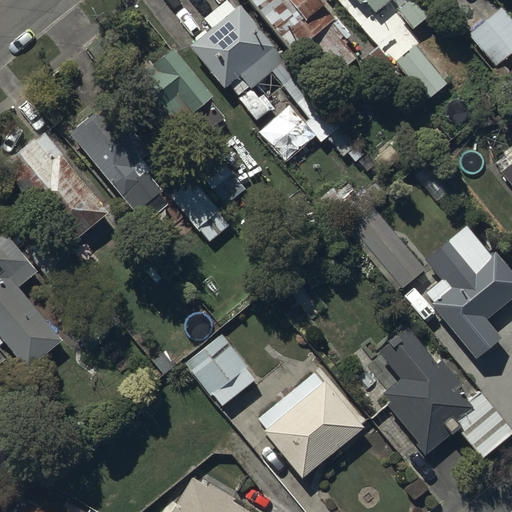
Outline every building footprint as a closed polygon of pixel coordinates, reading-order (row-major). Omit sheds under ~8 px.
[(317,0),(247,0),(288,50),(303,38),(332,74),(355,55),(339,36),(346,30),(334,14),(331,17),(317,0)] [(356,0),(357,2),(359,0),(364,0),(373,11),(386,0),(356,0)] [(423,0),(406,0),(395,9),(410,27),(431,9),(423,0)] [(236,2),(187,43),(221,85),(236,73),(248,87),(282,59),(236,2)] [(495,64),(511,49),(511,21),(499,6),(468,32),(495,64)] [(445,82),(412,43),(392,59),(424,99),(445,82)] [(170,45),(149,62),(146,58),(121,79),(163,130),(189,109),(205,129),(221,116),(205,97),(209,93),(170,45)] [(393,66),(375,45),(359,59),(376,80),(393,66)] [(488,72),(479,61),(446,88),(455,99),(488,72)] [(66,130),(132,211),(164,185),(139,156),(147,149),(105,98),(66,130)] [(67,249),(108,216),(59,156),(50,164),(33,142),(1,168),(67,249)] [(511,159),(498,170),(511,187),(511,159)] [(189,175),(167,193),(207,241),(229,222),(189,175)] [(346,223),(399,286),(422,267),(369,204),(346,223)] [(58,337),(15,284),(34,269),(0,228),(0,336),(24,365),(58,337)] [(35,238),(22,249),(51,281),(70,264),(49,241),(43,247),(35,238)] [(499,335),(484,317),(511,293),(511,274),(491,250),(473,264),(466,256),(441,276),(448,285),(428,301),(473,357),(499,335)] [(470,405),(464,398),(457,388),(462,384),(440,357),(434,362),(405,326),(376,349),(398,377),(380,391),(388,400),(385,403),(416,441),(414,443),(423,454),(456,427),(459,424),(454,417),(470,405)] [(220,333),(183,362),(209,395),(246,366),(220,333)] [(322,377),(260,429),(299,475),(361,424),(322,377)] [(511,430),(477,388),(464,398),(470,405),(454,417),(459,424),(456,427),(479,456),(511,430)] [(251,511),(189,475),(166,511),(251,511)]
